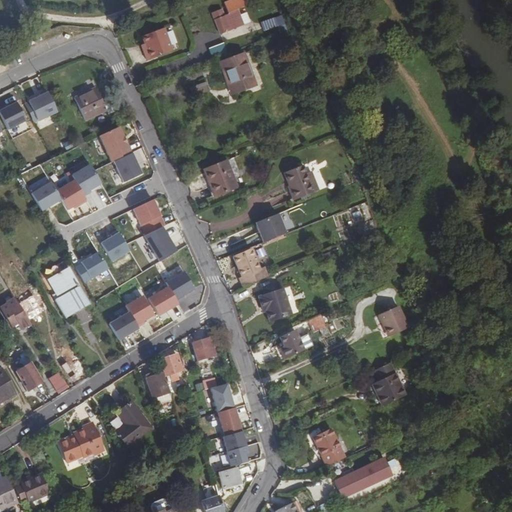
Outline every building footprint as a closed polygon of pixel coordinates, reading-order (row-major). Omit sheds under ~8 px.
[(212,13),(215,22),(221,19),(226,18),(231,31),(234,30),(234,29),(229,14),(237,11),(248,7),(245,0),(234,0),(224,3),(229,15),(225,17),(222,10),(212,13)] [(237,11),(229,14),(234,29),(243,26),(237,11)] [(278,25),(275,17),(262,22),(265,30),(278,25)] [(231,31),(226,18),(221,19),(215,22),(220,35),(231,31)] [(164,29),(142,37),(145,44),(146,47),(142,49),(147,60),(172,50),(164,29)] [(254,86),(243,55),(221,63),(230,87),(234,86),(237,93),(254,86)] [(207,83),(191,88),(194,97),(209,92),(207,83)] [(98,95),(95,89),(73,99),(76,105),(98,95)] [(39,96),(30,101),(39,120),(56,112),(48,95),(41,98),(39,96)] [(102,104),(98,95),(76,105),(84,122),(106,111),(107,114),(113,112),(108,101),(102,104)] [(0,108),(0,116),(7,131),(25,122),(16,103),(5,108),(4,107),(0,108)] [(116,161),(131,154),(119,128),(98,137),(111,164),(113,163),(116,161)] [(116,161),(113,163),(123,184),(141,175),(131,154),(116,161)] [(238,189),(228,163),(203,172),(206,181),(210,180),(216,197),(238,189)] [(88,165),(70,176),(73,181),(81,195),(100,184),(92,172),(88,165)] [(306,173),(303,165),(284,172),(289,185),(287,186),(293,200),(318,191),(313,180),(309,181),(306,173)] [(210,180),(206,181),(212,199),(216,197),(210,180)] [(81,195),(73,181),(55,192),(60,200),(66,211),(72,207),(73,210),(85,202),(84,200),(81,195)] [(49,183),(30,195),(40,212),(60,200),(49,183)] [(132,211),(144,237),(161,229),(164,227),(152,201),(132,211)] [(254,223),(262,243),(263,243),(285,235),(277,214),(254,223)] [(282,216),(284,228),(291,227),(289,215),(282,216)] [(144,237),(143,237),(156,265),(173,254),(161,229),(144,237)] [(97,246),(107,264),(125,254),(114,233),(107,237),(108,239),(97,246)] [(255,254),(262,259),(267,253),(261,248),(255,254)] [(250,251),(232,258),(240,279),(238,279),(241,288),(268,277),(264,268),(257,271),(250,251)] [(80,265),(73,269),(83,285),(107,271),(96,253),(79,263),(80,265)] [(64,264),(44,273),(46,278),(66,268),(64,264)] [(70,266),(45,279),(65,318),(90,305),(70,266)] [(182,298),(193,291),(182,274),(164,285),(166,289),(176,306),(184,301),(182,298)] [(166,289),(146,301),(156,318),(177,306),(176,306),(166,289)] [(282,289),(258,297),(261,307),(264,306),(266,312),(270,322),(291,315),(282,289)] [(32,296),(17,304),(23,314),(37,305),(32,296)] [(127,314),(135,328),(142,324),(142,323),(152,317),(141,298),(124,308),(127,314)] [(6,304),(0,308),(7,319),(12,316),(16,321),(19,326),(28,321),(23,314),(17,304),(16,305),(12,299),(6,303),(6,304)] [(397,307),(378,317),(382,324),(384,323),(390,337),(407,329),(397,307)] [(127,314),(107,326),(116,342),(137,330),(135,328),(127,314)] [(323,324),(320,316),(307,322),(311,330),(323,324)] [(382,324),(388,338),(390,337),(384,323),(382,324)] [(295,331),(279,338),(283,348),(279,349),(284,360),(303,352),(299,341),(295,331)] [(304,338),(299,341),(303,352),(309,349),(304,338)] [(215,356),(210,339),(191,345),(196,362),(215,356)] [(40,383),(23,354),(18,357),(24,367),(14,372),(25,391),(40,383)] [(76,355),(67,361),(75,374),(84,369),(76,355)] [(175,356),(157,361),(163,378),(168,376),(169,379),(169,382),(175,379),(174,374),(179,372),(175,356)] [(403,398),(389,366),(374,373),(378,383),(371,386),(381,408),(403,398)] [(3,368),(0,369),(0,397),(5,395),(6,397),(16,391),(3,368)] [(58,395),(69,387),(58,372),(47,379),(58,395)] [(167,394),(160,374),(152,377),(151,373),(145,375),(155,404),(166,400),(167,394)] [(215,414),(232,409),(225,385),(209,389),(208,390),(215,414)] [(148,429),(129,403),(114,414),(124,427),(114,434),(125,447),(148,429)] [(222,438),(239,433),(232,409),(215,414),(222,438)] [(82,430),(76,433),(86,457),(92,454),(101,450),(92,429),(84,432),(82,430)] [(332,436),(329,430),(311,439),(324,467),(342,459),(338,450),(332,436)] [(226,452),(246,447),(241,432),(239,433),(222,438),(221,438),(226,452)] [(86,457),(76,433),(72,434),(73,437),(56,444),(65,464),(81,457),(81,458),(86,457)] [(385,439),(377,442),(382,450),(389,447),(385,439)] [(421,440),(383,458),(387,466),(424,447),(421,440)] [(382,450),(377,442),(372,445),(369,446),(374,454),(382,450)] [(197,452),(196,446),(188,448),(184,449),(187,456),(197,452)] [(248,454),(246,447),(226,452),(230,467),(246,462),(244,455),(248,454)] [(387,466),(383,458),(333,483),(341,500),(391,475),(387,466)] [(239,483),(236,469),(218,475),(222,488),(239,483)] [(27,502),(48,493),(40,475),(30,480),(20,484),(13,487),(21,505),(27,502)] [(20,484),(30,480),(28,476),(18,480),(20,484)] [(5,479),(0,480),(0,486),(8,505),(15,502),(5,479)] [(206,499),(218,495),(214,484),(202,488),(206,499)] [(222,511),(218,498),(200,502),(203,511),(222,511)] [(172,511),(170,511),(168,511),(164,501),(161,499),(151,504),(149,507),(151,511),(172,511)]
